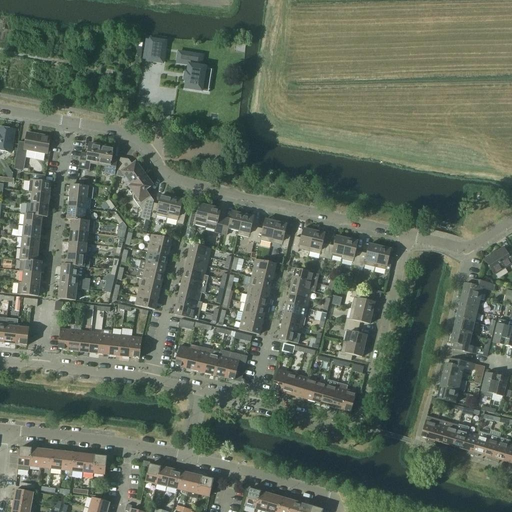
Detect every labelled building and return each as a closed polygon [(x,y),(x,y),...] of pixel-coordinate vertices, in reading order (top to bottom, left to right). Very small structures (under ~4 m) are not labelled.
[(166,43),(166,42),(165,41),(158,40),(150,39),(147,61),(163,63),(166,46),(166,43)] [(211,70),(205,69),(206,67),(201,67),(203,56),(179,52),(177,63),(189,65),(188,73),(186,72),(185,80),(187,81),(185,89),(202,91),(204,80),(210,81),(211,70)] [(0,150),(11,152),(15,130),(0,127),(0,150)] [(26,143),(19,142),(14,169),(21,170),(25,150),(47,154),(51,137),(28,133),(26,143)] [(90,164),(98,165),(102,146),(90,144),(88,155),(82,154),(79,169),(89,170),(90,164)] [(102,146),(98,165),(106,167),(105,173),(115,175),(117,160),(112,159),(114,148),(102,146)] [(125,176),(132,185),(145,175),(136,163),(131,166),(126,159),(120,158),(116,176),(123,178),(125,176)] [(141,218),(149,220),(153,203),(148,202),(149,196),(145,191),(152,185),(145,175),(132,185),(130,187),(134,193),(133,198),(142,211),(141,218)] [(29,192),(33,193),(33,192),(50,194),(51,183),(30,180),(29,192)] [(93,187),(71,185),(70,197),(91,199),(92,199),(93,187)] [(33,193),(31,204),(49,206),(50,194),(33,192),(33,193)] [(156,216),(167,218),(172,198),(161,195),(159,205),(153,203),(149,220),(150,220),(150,217),(156,218),(156,216)] [(70,197),(69,208),(90,211),(91,199),(70,197)] [(172,198),(167,218),(178,221),(177,223),(183,225),(187,211),(181,210),(183,200),(172,198)] [(25,214),(25,215),(47,217),(49,206),(31,204),(27,204),(26,214),(25,214)] [(195,225),(205,228),(210,207),(199,204),(197,214),(191,212),(188,226),(194,227),(195,225)] [(221,209),(210,207),(206,228),(216,230),(215,232),(221,234),(224,220),(219,219),(221,209)] [(69,208),(67,220),(72,220),(85,221),(90,221),(91,211),(90,211),(69,208)] [(238,235),(243,214),(232,212),(230,221),(224,220),(221,234),(227,235),(228,229),(239,231),(238,235)] [(248,240),(254,242),(257,228),(252,226),(254,217),(243,214),(238,235),(249,238),(248,240)] [(25,215),(24,226),(41,228),(42,217),(47,217),(25,215)] [(72,220),(71,231),(88,233),(93,234),(94,222),(90,222),(90,221),(85,221),(72,220)] [(260,241),(271,243),(276,222),(265,220),(263,229),(257,228),(254,242),(260,243),(260,241)] [(276,222),(271,243),(282,246),(281,248),(287,249),(291,236),(285,234),(287,225),(276,222)] [(24,226),(23,237),(40,239),(41,228),(24,226)] [(299,250),(309,252),(314,231),(303,229),(301,238),(296,237),(292,251),(298,252),(299,250)] [(71,231),(70,243),(87,245),(88,233),(71,231)] [(319,257),(325,258),(328,245),(323,243),(325,234),(314,231),(309,252),(320,255),(319,257)] [(152,235),(150,244),(170,249),(172,240),(152,235)] [(23,237),(21,249),(39,251),(40,239),(23,237)] [(347,239),(336,237),(334,246),(328,245),(325,258),(331,260),(332,255),(342,258),(347,239)] [(352,265),(358,266),(361,253),(356,251),(358,242),(347,239),(342,260),(353,262),(352,265)] [(70,243),(68,254),(86,256),(87,245),(70,243)] [(150,244),(148,253),(168,257),(170,249),(150,244)] [(191,244),(189,253),(209,258),(211,249),(210,249),(202,247),(191,244)] [(365,265),(375,268),(380,247),(369,244),(367,254),(361,253),(358,266),(364,268),(365,265)] [(380,247),(375,268),(386,270),(385,273),(389,274),(393,258),(389,257),(391,250),(380,247)] [(503,248),(485,259),(494,275),(511,263),(511,249),(506,253),(503,248)] [(21,249),(20,260),(42,262),(37,261),(39,251),(21,249)] [(148,253),(146,262),(166,266),(168,257),(148,253)] [(189,253),(187,262),(207,267),(209,258),(189,253)] [(86,256),(68,254),(67,265),(84,267),(84,268),(84,267),(89,268),(91,256),(86,256)] [(42,262),(20,260),(19,271),(41,274),(42,262)] [(146,262),(141,260),(139,269),(164,275),(166,266),(146,262)] [(256,260),(254,269),(274,274),(276,264),(256,260)] [(187,262),(185,271),(205,276),(207,267),(187,262)] [(67,265),(62,265),(61,276),(83,278),(84,267),(67,265)] [(164,275),(139,269),(137,278),(142,279),(161,284),(164,275)] [(254,269),(252,278),(272,282),(274,274),(254,269)] [(296,269),(293,278),(317,284),(319,275),(296,269)] [(185,271),(183,280),(207,285),(209,276),(205,276),(185,271)] [(24,272),(22,283),(40,285),(41,274),(24,272)] [(83,278),(61,276),(60,287),(82,290),(83,278)] [(252,278),(250,286),(270,291),(272,282),(252,278)] [(293,278),(291,287),(311,291),(315,292),(317,284),(293,278)] [(142,279),(140,288),(159,292),(161,284),(142,279)] [(183,280),(181,288),(201,293),(204,294),(207,285),(183,280)] [(107,281),(106,292),(107,292),(111,293),(112,294),(114,282),(107,281)] [(464,284),(462,296),(480,300),(484,301),(486,290),(494,292),(495,285),(478,281),(477,287),(464,284)] [(22,283),(18,283),(17,294),(38,297),(40,285),(22,283)] [(250,286),(248,295),(268,300),(270,291),(250,286)] [(77,289),(60,287),(58,299),(76,301),(77,289)] [(291,287),(289,296),(309,300),(311,291),(291,287)] [(140,288),(138,297),(157,301),(159,292),(140,288)] [(181,288),(179,297),(199,302),(201,293),(181,288)] [(366,295),(380,298),(381,292),(368,289),(366,295)] [(511,291),(506,290),(503,301),(511,302),(511,291)] [(354,298),(351,309),(372,314),(375,303),(365,300),(367,295),(353,291),(352,297),(354,298)] [(248,295),(246,304),(266,309),(268,300),(248,295)] [(289,296),(287,304),(307,309),(309,300),(289,296)] [(462,296),(459,307),(477,312),(480,300),(462,296)] [(157,301),(138,297),(135,306),(155,310),(157,301)] [(199,302),(179,297),(177,306),(200,311),(202,303),(199,302)] [(23,305),(37,307),(38,300),(24,298),(23,305)] [(63,307),(64,303),(56,302),(55,311),(63,312),(63,307)] [(246,304),(244,313),(264,317),(266,309),(246,304)] [(287,304),(285,313),(305,318),(307,309),(287,304)] [(200,311),(177,306),(175,315),(198,320),(200,311)] [(459,307),(456,319),(474,323),(477,312),(459,307)] [(346,319),(345,325),(359,328),(360,322),(370,324),(372,314),(351,309),(349,319),(346,319)] [(244,313),(242,321),(262,326),(264,317),(244,313)] [(285,313),(283,322),(303,326),(305,318),(285,313)] [(456,319),(453,331),(472,335),(474,323),(456,319)] [(7,320),(4,343),(16,345),(18,327),(18,321),(7,320)] [(262,326),(242,321),(240,330),(259,335),(262,326)] [(283,322),(281,331),(301,335),(303,326),(283,322)] [(493,343),(504,345),(508,327),(497,324),(493,343)] [(346,331),(344,342),(364,347),(367,336),(358,333),(359,328),(345,325),(344,330),(346,331)] [(18,327),(16,345),(27,346),(29,329),(18,327)] [(58,349),(69,350),(71,330),(61,329),(58,349)] [(69,350),(79,352),(81,331),(71,330),(69,350)] [(99,354),(109,355),(112,335),(112,331),(102,330),(101,334),(99,354)] [(79,352),(89,353),(91,333),(81,331),(79,352)] [(301,335),(281,331),(279,340),(298,344),(301,335)] [(472,335),(453,331),(450,343),(454,344),(453,349),(487,357),(488,350),(469,346),(472,335)] [(89,353),(99,354),(101,334),(91,333),(89,353)] [(109,355),(119,356),(122,336),(112,335),(109,355)] [(119,356),(129,357),(132,337),(122,336),(119,356)] [(132,337),(129,357),(140,359),(142,338),(132,337)] [(364,347),(344,342),(341,352),(339,352),(337,358),(351,361),(352,355),(362,357),(364,347)] [(191,345),(190,349),(185,368),(195,371),(201,347),(191,345)] [(175,366),(185,368),(190,349),(180,346),(175,366)] [(211,349),(201,347),(195,371),(205,373),(211,349)] [(205,373),(215,375),(220,352),(211,349),(205,373)] [(220,352),(215,375),(225,378),(231,353),(221,351),(220,352)] [(235,380),(237,372),(243,373),(247,357),(231,353),(225,378),(231,379),(235,380)] [(446,364),(443,376),(461,380),(464,369),(472,371),(473,370),(477,371),(474,383),(481,385),(484,371),(481,366),(451,359),(449,365),(446,364)] [(352,372),(362,374),(364,367),(354,365),(353,368),(352,372)] [(272,389),(282,392),(288,373),(278,370),(272,389)] [(282,392),(292,395),(298,376),(288,373),(282,392)] [(486,373),(481,395),(491,398),(492,394),(497,376),(486,373)] [(292,395),(302,398),(307,378),(298,376),(292,395)] [(443,376),(440,387),(458,392),(461,380),(443,376)] [(497,376),(492,394),(503,397),(507,378),(497,376)] [(302,398),(312,401),(317,381),(307,378),(302,398)] [(327,384),(321,404),(331,406),(338,383),(328,380),(327,384)] [(312,401),(321,404),(327,384),(317,381),(312,401)] [(331,406),(341,409),(347,390),(348,386),(338,383),(331,406)] [(458,392),(440,387),(437,399),(455,404),(458,392)] [(347,390),(341,409),(351,412),(357,393),(347,390)] [(438,420),(427,416),(421,438),(426,439),(425,442),(431,443),(438,420)] [(448,423),(438,420),(431,443),(436,445),(437,442),(442,444),(448,423)] [(448,423),(442,444),(447,445),(446,448),(452,449),(458,426),(448,423)] [(458,426),(452,449),(457,451),(458,448),(463,450),(468,432),(469,428),(459,425),(458,426)] [(467,454),(472,455),(478,435),(468,432),(463,450),(468,451),(467,454)] [(479,432),(478,435),(472,455),(478,457),(479,454),(484,456),(490,435),(479,432)] [(500,438),(490,435),(484,456),(489,457),(488,460),(493,462),(500,438)] [(510,441),(500,438),(493,462),(498,463),(499,460),(504,462),(509,444),(510,441)] [(29,471),(29,467),(31,449),(20,448),(18,466),(18,470),(29,471)] [(29,467),(40,468),(42,450),(31,449),(29,467)] [(40,468),(51,469),(53,451),(42,450),(40,468)] [(51,469),(62,470),(64,452),(53,451),(51,469)] [(62,470),(72,472),(74,454),(64,452),(62,470)] [(72,472),(83,473),(85,455),(74,454),(72,472)] [(83,473),(94,474),(96,456),(85,455),(83,473)] [(96,456),(94,474),(105,475),(107,460),(113,461),(114,456),(107,455),(107,457),(96,456)] [(145,482),(157,485),(161,467),(150,465),(150,463),(144,461),(143,466),(149,468),(145,482)] [(157,485),(167,487),(171,470),(161,467),(157,485)] [(167,487),(178,490),(182,472),(171,470),(167,487)] [(178,490),(188,492),(192,475),(182,472),(178,490)] [(192,475),(188,492),(187,496),(198,499),(199,495),(203,477),(192,475)] [(214,480),(203,477),(199,495),(210,497),(213,482),(219,484),(221,479),(214,478),(214,480)] [(250,487),(244,485),(243,490),(249,492),(245,506),(255,509),(261,492),(250,489),(250,487)] [(16,490),(14,501),(32,504),(34,493),(16,490)] [(255,509),(264,511),(265,511),(271,495),(261,492),(255,509)] [(265,511),(277,511),(281,498),(271,495),(265,511)] [(93,498),(90,509),(100,511),(107,511),(109,506),(114,507),(116,501),(111,500),(110,503),(93,498)] [(277,511),(288,511),(292,501),(281,498),(277,511)] [(14,501),(12,511),(14,511),(30,511),(32,504),(14,501)] [(299,511),(302,504),(292,501),(288,511),(299,511)]
